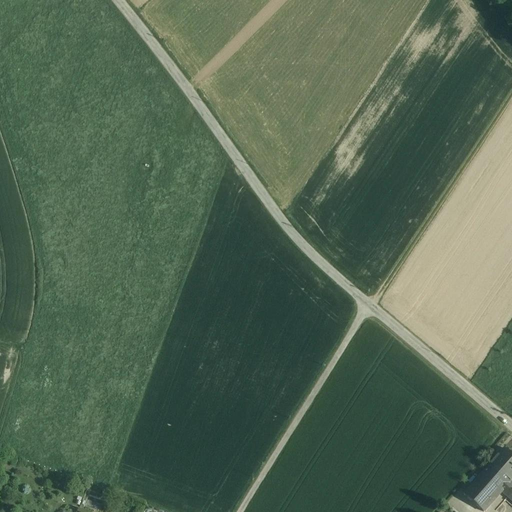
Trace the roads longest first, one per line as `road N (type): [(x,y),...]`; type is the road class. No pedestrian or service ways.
road 1 (unclassified): [(511,428),(310,251),(118,0)]
road 2 (unknown): [(99,511),(114,483),(216,511)]
